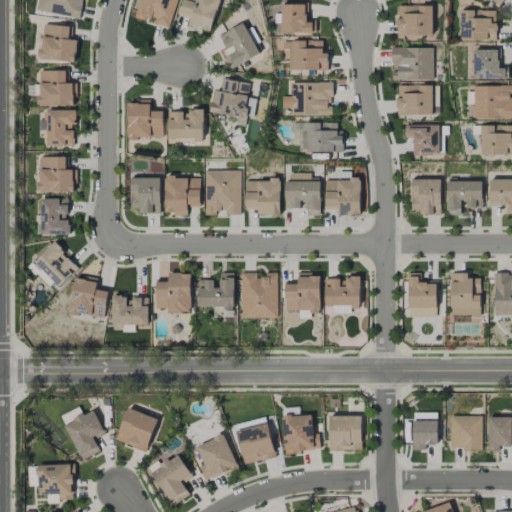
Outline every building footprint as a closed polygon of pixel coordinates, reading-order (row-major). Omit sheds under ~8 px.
[(82,0),(37,0),(35,10),(79,19),(82,0)] [(176,0),(139,0),(135,17),(145,20),(170,27),(176,0)] [(182,0),(178,15),(190,19),(188,25),(209,32),(219,0),(182,0)] [(308,4),(281,3),(280,32),(315,33),(315,21),(308,21),(308,4)] [(432,5),(397,6),(397,36),(432,36),(432,5)] [(496,41),(496,10),(460,11),(461,41),(496,41)] [(229,54),(223,57),(230,70),(260,54),(243,23),(219,35),(229,54)] [(70,27),(42,25),(39,59),(75,62),(77,40),(69,40),(70,27)] [(288,70),(328,70),(328,53),(322,53),(322,41),(288,41),(288,70)] [(433,79),(433,47),(392,48),(392,80),(433,79)] [(498,49),(473,50),(474,80),(508,79),(508,67),(498,67),(498,49)] [(66,71),(39,70),(38,106),(75,107),(75,83),(65,83),(66,71)] [(253,118),(256,99),(247,98),(250,83),(221,79),(220,90),(214,89),(210,113),(239,117),(238,125),(245,126),(246,117),(253,118)] [(331,83),(290,83),(291,96),(281,97),(281,109),(291,108),(291,116),(331,116),(331,106),(332,106),(331,83)] [(432,114),(431,85),(396,86),(397,115),(432,114)] [(511,118),(511,85),(473,86),(474,119),(511,118)] [(127,138),(163,139),(163,111),(150,111),(150,101),(128,101),(127,138)] [(168,140),(203,139),(203,109),(186,110),(186,111),(167,112),(168,140)] [(76,111),(45,110),(44,146),(73,147),(73,124),(76,124),(76,111)] [(481,155),(511,154),(511,125),(480,125),(481,155)] [(443,155),(442,126),(404,126),(404,138),(413,138),(413,155),(443,155)] [(66,157),(38,157),(39,193),(75,193),(75,170),(66,170),(66,157)] [(204,213),(225,213),(225,215),(240,215),(240,170),(205,170),(204,213)] [(325,208),(338,209),(338,215),(360,216),(360,178),(350,177),(350,172),(339,172),(338,180),(325,180),(325,208)] [(187,214),(187,206),(200,205),(199,177),(164,178),(165,215),(187,214)] [(160,178),(130,178),(130,208),(138,208),(138,214),(160,214),(160,178)] [(441,179),(411,179),(411,214),(440,214),(441,179)] [(511,213),(511,179),(489,179),(489,206),(505,206),(505,214),(511,213)] [(280,180),(244,180),(245,210),(257,209),(257,215),(280,214),(280,180)] [(482,181),(447,181),(447,215),(463,215),(463,209),(482,208),(482,181)] [(69,234),(67,199),(39,200),(41,235),(69,234)] [(54,282),(58,287),(78,269),(54,243),(29,266),(49,287),(54,282)] [(155,279),(156,308),(167,308),(167,313),(191,312),(190,273),(168,274),(168,279),(155,279)] [(198,279),(198,307),(233,308),(234,273),(218,273),(217,280),(198,279)] [(241,318),(277,318),(277,273),(265,273),(265,278),(256,278),(256,273),(240,273),(241,318)] [(408,317),(437,317),(436,282),(419,282),(419,273),(408,273),(408,317)] [(451,273),(449,315),(479,316),(481,279),(467,278),(468,274),(451,273)] [(493,315),(511,314),(511,273),(494,274),(493,315)] [(284,281),(285,311),(320,310),(319,274),(297,274),(297,281),(284,281)] [(103,319),(109,290),(96,287),(97,280),(76,275),(68,311),(103,319)] [(325,279),(324,306),(333,306),(333,313),(352,313),(352,307),(359,307),(360,277),(343,276),(343,279),(325,279)] [(112,327),(122,326),(122,332),(134,331),(134,325),(148,325),(148,297),(112,298),(112,327)] [(82,415),(79,407),(60,415),(63,423),(82,415)] [(158,419),(127,408),(115,441),(146,452),(158,419)] [(64,424),(81,461),(100,452),(94,439),(105,435),(94,411),(64,424)] [(311,414),(283,416),(284,452),(320,450),(319,433),(313,434),(311,414)] [(450,416),(450,450),(482,449),(481,415),(450,416)] [(362,416),(329,416),(329,450),(361,451),(362,416)] [(488,451),(499,451),(499,446),(511,446),(511,429),(511,430),(511,417),(488,417),(488,451)] [(437,420),(412,421),(413,450),(425,450),(425,445),(438,445),(437,420)] [(275,457),(267,423),(236,430),(244,465),(275,457)] [(196,446),(203,465),(199,467),(205,482),(238,467),(223,435),(196,446)] [(192,477),(176,453),(149,470),(173,506),(190,495),(182,484),(192,477)] [(38,495),(47,495),(47,502),(74,501),(72,464),(37,465),(38,495)]
